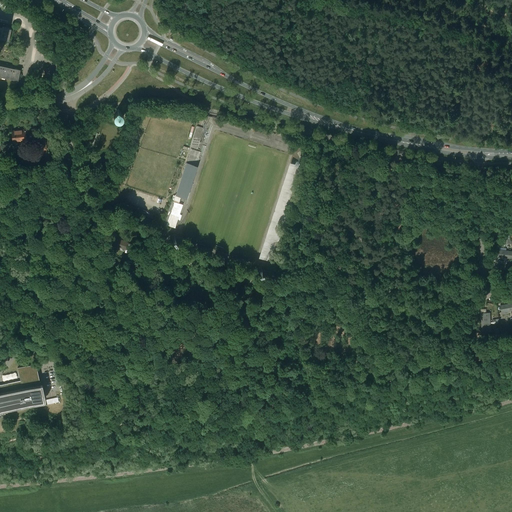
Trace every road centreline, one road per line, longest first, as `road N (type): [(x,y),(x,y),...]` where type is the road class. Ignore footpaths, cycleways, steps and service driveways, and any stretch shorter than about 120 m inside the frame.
road 1 (unclassified): [(71,162),(95,215),(154,223),(182,259),(245,281),(269,280),(315,257),(323,219),(345,225),(385,270),(422,286),(482,270)]
road 2 (unclassified): [(71,162),(34,216),(25,258),(34,314),(0,371)]
road 3 (primary): [(134,45),(260,104),(338,125)]
road 4 (primary): [(338,125),(143,31)]
road 5 (primary): [(476,153),(338,125)]
